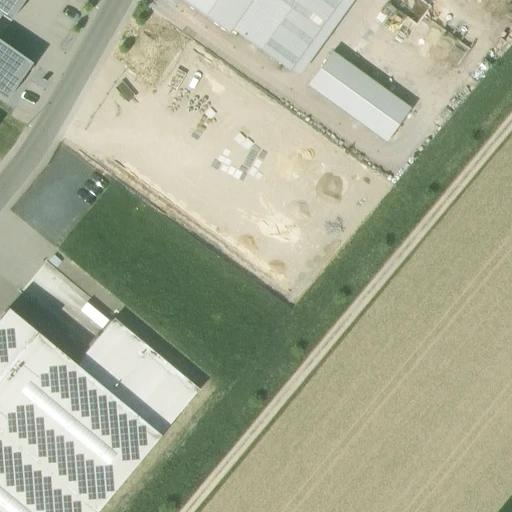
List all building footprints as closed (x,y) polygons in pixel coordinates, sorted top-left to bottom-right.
[(26,0),(0,0),(0,95),(8,100),(32,65),(0,42),(0,19),(2,17),(10,23),(26,0)] [(254,0),(182,0),(230,34),(234,29),(254,0)] [(254,0),(234,29),(301,77),(356,0),(254,0)] [(414,109),(336,51),(312,84),(390,142),(414,109)] [(77,368),(9,311),(0,322),(0,511),(99,511),(162,439),(77,368)] [(118,319),(77,368),(162,439),(202,390),(118,319)]
